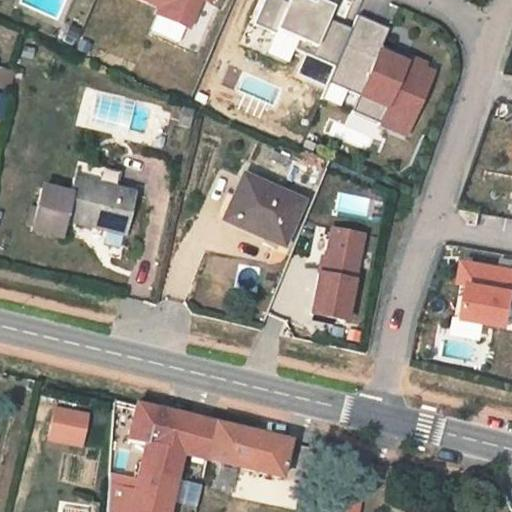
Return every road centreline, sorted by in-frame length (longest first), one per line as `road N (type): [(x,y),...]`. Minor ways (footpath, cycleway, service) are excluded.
road 1 (secondary): [(379,413),(0,322)]
road 2 (residential): [(492,29),(430,221)]
road 3 (residential): [(430,221),(379,413)]
road 4 (secondary): [(511,446),(379,413)]
